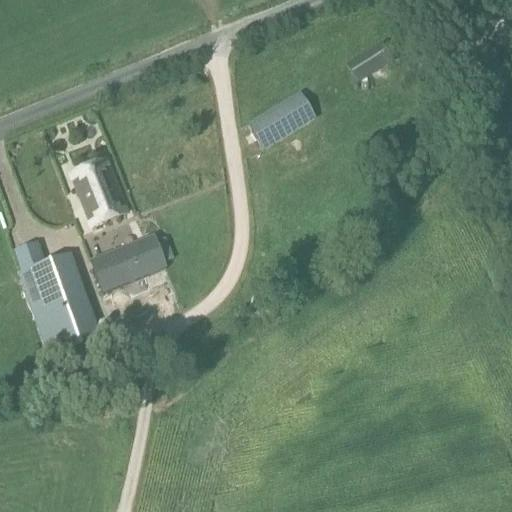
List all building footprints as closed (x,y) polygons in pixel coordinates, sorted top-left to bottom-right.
[(383,45),(347,66),(359,85),(395,63),(383,45)] [(299,96),(247,127),(258,145),(263,152),(314,121),(310,114),(299,96)] [(125,217),(104,165),(71,178),(91,230),(125,217)] [(165,243),(155,246),(153,239),(126,250),(129,256),(92,271),(102,296),(165,271),(163,265),(172,262),(165,243)] [(100,343),(70,257),(28,272),(59,358),(100,343)]
